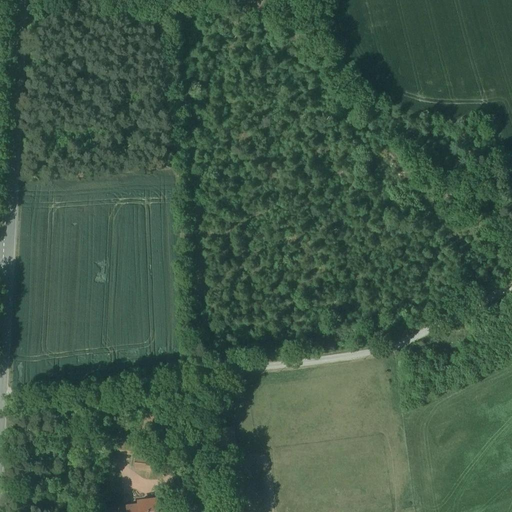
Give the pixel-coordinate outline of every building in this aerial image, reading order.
[(485,181),(476,175),(471,182),(481,188),(485,181)] [(225,428),(213,430),(217,457),(228,455),(225,428)] [(122,439),(122,454),(142,454),(142,439),(122,439)] [(159,457),(137,455),(135,469),(158,471),(159,457)] [(184,477),(174,480),(180,504),(193,501),(191,492),(187,493),(184,477)] [(158,511),(157,500),(139,502),(139,503),(140,511),(158,511)] [(133,507),(106,510),(106,511),(140,511),(139,503),(133,503),(133,507)]
